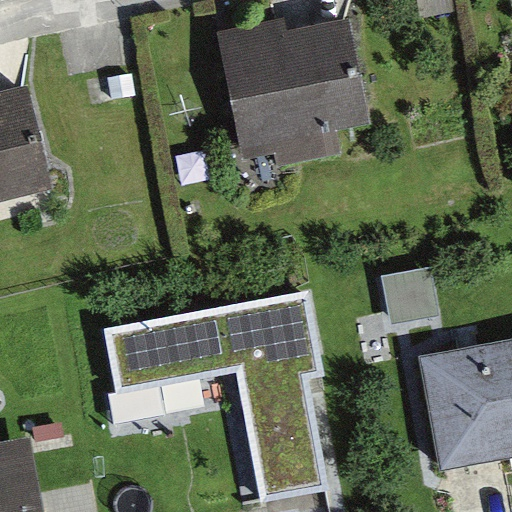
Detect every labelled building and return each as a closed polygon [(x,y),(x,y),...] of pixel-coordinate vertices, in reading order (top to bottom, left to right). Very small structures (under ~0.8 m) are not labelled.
[(286,30),(219,44),(245,168),(275,162),(278,175),(343,162),(339,140),(371,134),(349,32),(289,45),(286,30)] [(0,213),(68,199),(45,98),(0,107),(0,213)] [(433,276),(383,285),(392,334),(442,325),(433,276)] [(308,388),(323,385),(308,306),(108,343),(119,403),(240,380),(265,511),(279,511),(329,503),(308,388)] [(442,485),(511,471),(511,351),(421,368),(442,485)] [(0,511),(43,511),(32,447),(0,452),(0,511)]
